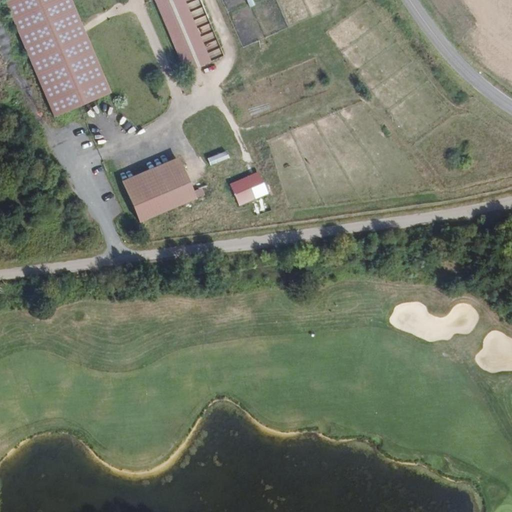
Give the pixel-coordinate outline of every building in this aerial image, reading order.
[(103,74),(71,0),(5,0),(11,13),(54,117),(111,93),(103,74)] [(210,62),(183,0),(154,0),(185,73),(210,62)] [(120,158),(110,162),(119,182),(121,181),(178,157),(181,155),(172,135),(162,139),(167,151),(125,169),(120,158)] [(193,192),(178,157),(121,181),(139,224),(196,200),(205,196),(202,189),(193,192)] [(267,194),(259,173),(230,184),(239,206),(267,194)]
